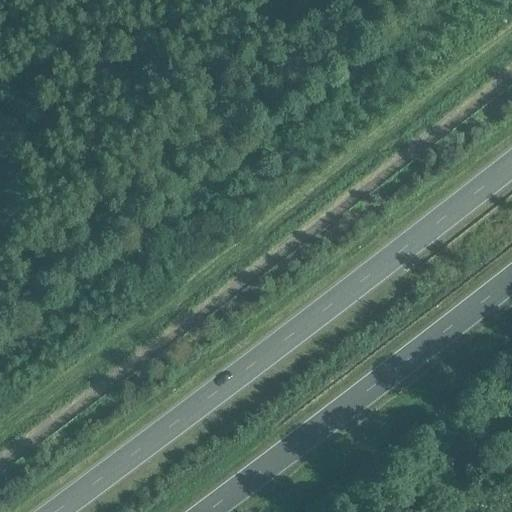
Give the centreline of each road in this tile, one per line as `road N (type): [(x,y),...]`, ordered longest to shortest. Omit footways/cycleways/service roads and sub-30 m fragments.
road 1 (trunk): [(511,165),(58,511)]
road 2 (trunk): [(213,511),(511,280)]
